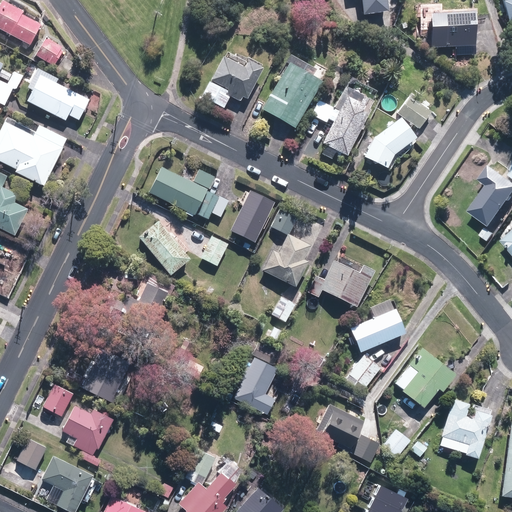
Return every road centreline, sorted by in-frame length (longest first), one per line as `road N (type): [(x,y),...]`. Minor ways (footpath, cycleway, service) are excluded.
road 1 (residential): [(133,110),(0,395)]
road 2 (residential): [(394,227),(161,115),(133,110)]
road 3 (residential): [(511,85),(482,98),(394,227)]
road 4 (residential): [(511,337),(433,248),(394,227)]
road 5 (residential): [(64,0),(125,83),(133,110)]
